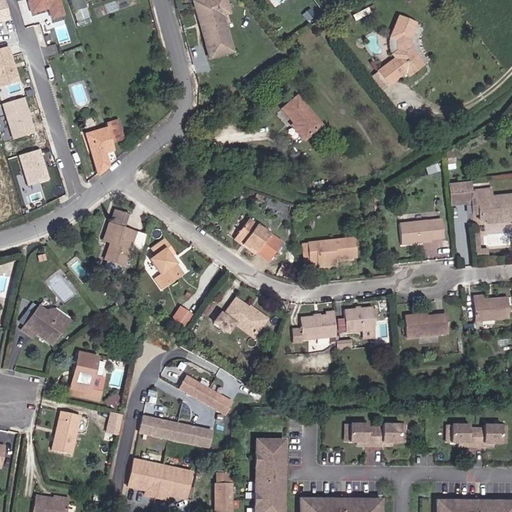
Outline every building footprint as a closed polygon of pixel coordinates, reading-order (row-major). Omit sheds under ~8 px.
[(0,0),(0,23),(12,19),(5,0),(0,0)] [(60,0),(26,0),(31,15),(49,10),(52,20),(66,16),(60,0)] [(72,0),(75,23),(88,22),(85,0),(72,0)] [(227,0),(199,0),(193,2),(208,60),(236,53),(225,16),(232,15),(227,0)] [(417,23),(399,15),(389,39),(392,55),(395,59),(379,71),(390,87),(407,74),(410,77),(426,66),(425,61),(411,45),(411,39),(417,23)] [(0,88),(21,82),(10,46),(0,49),(0,88)] [(326,126),(299,95),(281,110),(295,124),(292,126),(305,142),(326,126)] [(37,134),(26,97),(3,104),(15,141),(37,134)] [(108,128),(86,134),(98,175),(112,166),(108,153),(115,152),(114,144),(127,140),(120,119),(107,123),(108,128)] [(51,182),(41,151),(19,158),(29,189),(51,182)] [(473,182),(448,184),(453,208),(473,205),(474,215),(486,215),(488,226),(511,222),(511,194),(494,197),(492,187),(473,189),(473,182)] [(131,215),(115,210),(103,242),(110,245),(106,259),(126,267),(137,232),(127,228),(131,215)] [(284,242),(249,219),(234,241),(270,265),(284,242)] [(443,220),(399,224),(402,245),(446,240),(443,220)] [(357,237),(308,243),(312,267),(337,264),(337,260),(359,258),(357,237)] [(165,239),(152,249),(157,256),(150,261),(161,275),(156,278),(165,289),(185,274),(172,255),(176,252),(165,239)] [(484,295),(475,295),(477,322),(511,318),(509,296),(485,299),(484,295)] [(250,308),(237,298),(225,313),(222,312),(214,324),(231,336),(238,327),(257,341),(271,319),(252,306),(250,308)] [(47,310),(40,306),(21,331),(34,341),(37,337),(53,346),(71,321),(56,308),(47,310)] [(194,314),(181,306),(174,319),(187,327),(194,314)] [(374,306),(345,309),(347,332),(365,331),(365,340),(377,338),(374,306)] [(427,313),(404,315),(406,340),(450,335),(448,313),(427,316),(427,313)] [(301,326),(293,327),(295,343),(304,343),(303,340),(338,337),(335,314),(302,318),(301,326)] [(99,357),(79,352),(72,386),(93,391),(99,357)] [(234,403),(187,376),(180,390),(228,416),(234,403)] [(82,417),(61,411),(53,450),(74,455),(82,417)] [(123,416),(111,412),(107,434),(119,437),(123,416)] [(214,431),(144,415),(139,434),(212,449),(214,431)] [(389,434),(389,433),(371,433),(371,436),(357,435),(357,432),(339,432),(339,434),(339,449),(339,450),(347,450),(356,450),(356,454),(372,454),(372,451),(380,451),(389,451),(389,449),(389,434)] [(491,434),(491,433),(473,433),(473,436),(458,436),(458,433),(440,432),(440,434),(440,449),(440,451),(449,451),(458,451),(458,454),(473,454),(473,451),(482,451),(491,451),(491,449),(491,434)] [(260,447),(260,444),(250,443),(250,458),(245,457),(245,470),(250,470),(250,497),(245,497),(245,510),(250,510),(249,511),(272,511),(273,484),(261,483),(261,473),(273,473),(273,447),(260,447)] [(193,471),(135,460),(129,487),(148,492),(147,497),(170,502),(170,497),(189,500),(193,471)] [(234,511),(235,472),(216,472),(216,511),(234,511)] [(273,484),(273,473),(261,473),(261,483),(273,484)] [(55,498),(36,496),(33,511),(66,511),(69,499),(56,497),(55,498)]
